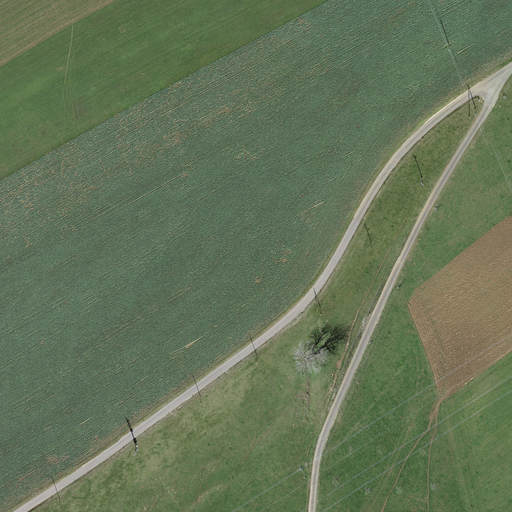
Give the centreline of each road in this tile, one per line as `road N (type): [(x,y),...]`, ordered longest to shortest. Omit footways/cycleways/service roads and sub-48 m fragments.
road 1 (unclassified): [(511,65),(405,149),(299,311),(20,511)]
road 2 (track): [(499,73),(487,111),(380,301),(322,437),(311,511)]
